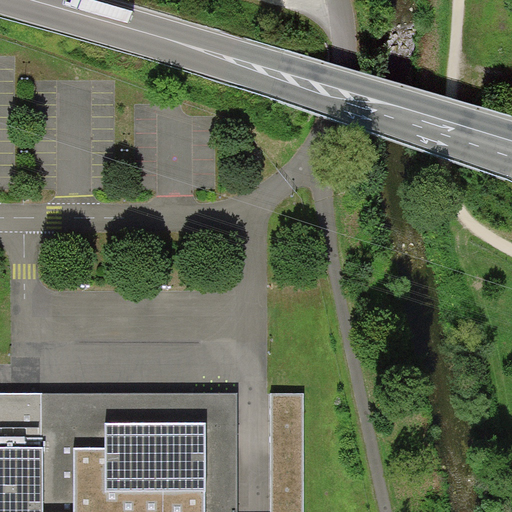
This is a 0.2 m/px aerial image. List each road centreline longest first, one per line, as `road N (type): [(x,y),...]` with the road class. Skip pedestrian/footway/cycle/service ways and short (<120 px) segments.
road 1 (primary): [(511,149),(29,0)]
road 2 (track): [(459,0),(446,176),(465,219),(511,250)]
